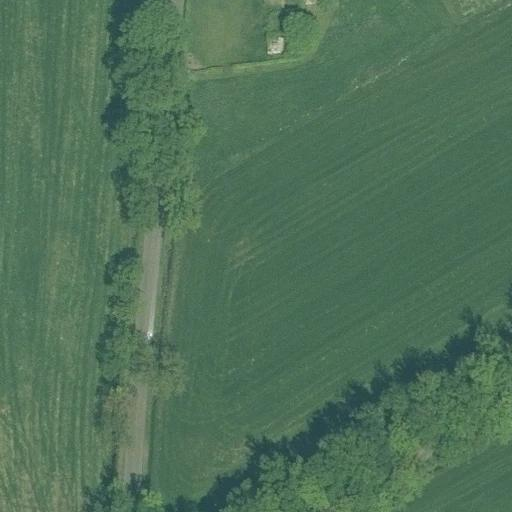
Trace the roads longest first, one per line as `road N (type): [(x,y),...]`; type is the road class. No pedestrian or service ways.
road 1 (tertiary): [(128,511),(177,0)]
road 2 (track): [(323,511),(511,403)]
